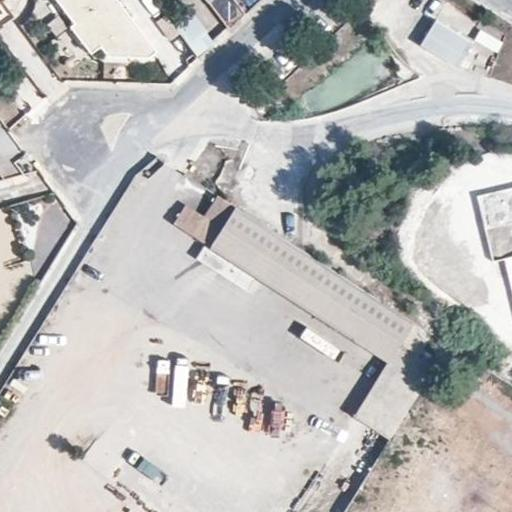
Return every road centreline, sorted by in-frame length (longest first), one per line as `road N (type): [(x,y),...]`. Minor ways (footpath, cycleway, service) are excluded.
road 1 (unclassified): [(157,118),(0,367)]
road 2 (residential): [(157,118),(288,0)]
